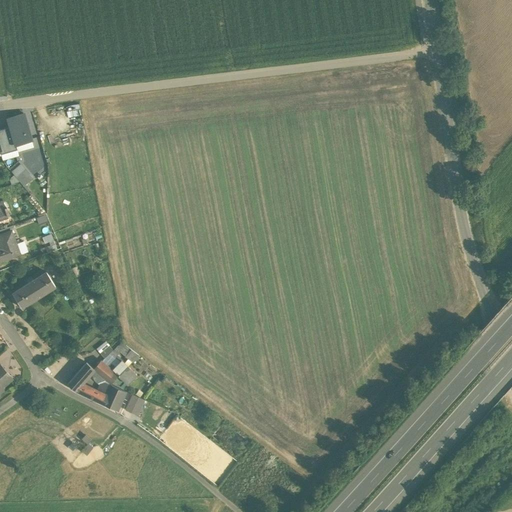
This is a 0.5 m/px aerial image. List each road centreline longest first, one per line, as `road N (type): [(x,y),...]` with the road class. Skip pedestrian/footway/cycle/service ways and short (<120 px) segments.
road 1 (residential): [(0,108),(438,53)]
road 2 (secondary): [(438,53),(464,235),(511,378)]
road 3 (motorway): [(511,322),(342,511)]
road 4 (track): [(40,381),(115,415),(240,511)]
road 5 (motorway): [(373,511),(511,356)]
road 6 (residential): [(0,409),(40,381),(0,316)]
